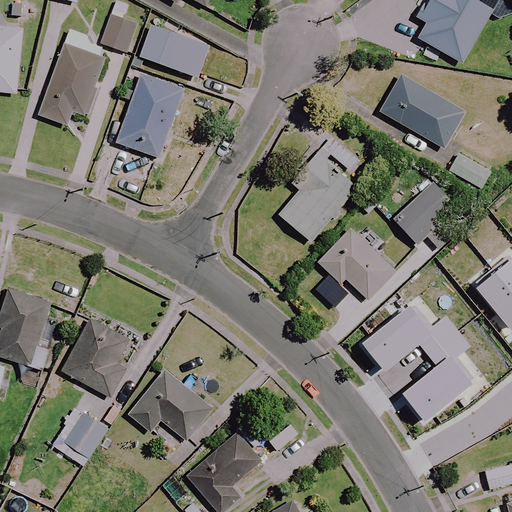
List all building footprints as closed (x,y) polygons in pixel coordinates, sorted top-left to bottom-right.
[(166,0),(177,5),(180,0),(187,0),(206,10),(211,0),(166,0)] [(511,1),(511,0),(428,0),(417,21),(424,25),(416,40),(461,66),(493,9),(511,3),(511,1)] [(128,7),(115,2),(98,44),(127,55),(141,20),(125,14),(128,7)] [(23,31),(0,28),(0,94),(15,96),(23,31)] [(103,60),(64,48),(41,119),(68,128),(72,113),(85,117),(103,60)] [(183,91),(140,76),(115,145),(158,160),(183,91)] [(465,114),(400,76),(379,113),(444,151),(465,114)] [(356,161),(332,140),(323,151),(347,172),(356,161)] [(490,172),(458,155),(449,173),(481,189),(490,172)] [(357,189),(319,156),(299,179),(303,183),(276,215),(310,244),(357,189)] [(394,189),(373,163),(363,172),(383,197),(394,189)] [(456,211),(432,185),(393,222),(416,247),(456,211)] [(395,273),(350,230),(317,265),(340,287),(345,282),(367,302),(395,273)] [(429,310),(413,290),(375,320),(394,344),(400,340),(419,364),(454,337),(431,308),(429,310)] [(47,349),(37,347),(49,302),(9,291),(0,325),(0,359),(25,367),(41,371),(47,349)] [(466,292),(441,311),(450,323),(453,321),(464,335),(476,326),(467,314),(477,307),(466,292)] [(130,339),(88,318),(60,375),(112,400),(129,366),(119,361),(130,339)] [(462,436),(511,406),(511,384),(500,363),(440,397),(462,436)] [(212,411),(164,372),(127,417),(150,435),(160,423),(185,443),(212,411)] [(106,431),(73,412),(50,447),(83,468),(106,431)] [(262,462),(237,434),(186,479),(214,511),(225,511),(240,499),(231,489),(262,462)] [(511,484),(511,465),(484,473),(489,491),(511,484)] [(274,511),(296,511),(291,503),(274,511)]
